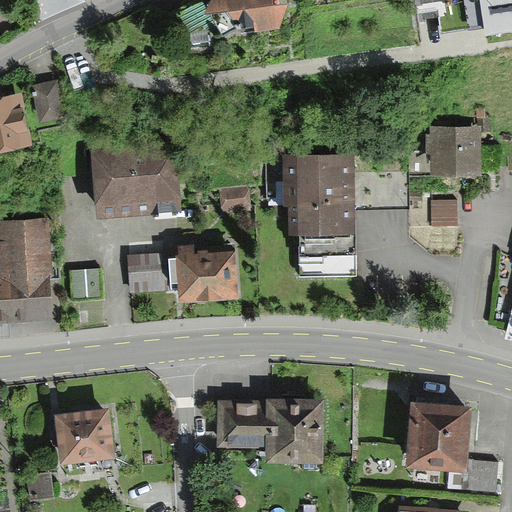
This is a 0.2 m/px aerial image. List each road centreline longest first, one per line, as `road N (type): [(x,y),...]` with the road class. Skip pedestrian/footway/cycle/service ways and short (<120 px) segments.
road 1 (secondary): [(511,379),(339,346),(182,348)]
road 2 (secondary): [(182,348),(0,364)]
road 3 (residential): [(186,511),(182,348)]
road 4 (residential): [(0,61),(114,0)]
